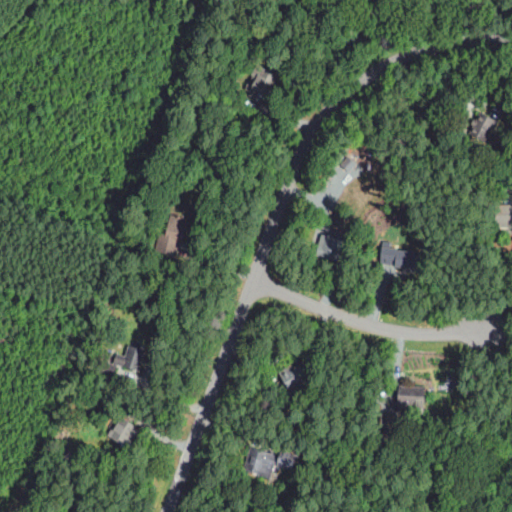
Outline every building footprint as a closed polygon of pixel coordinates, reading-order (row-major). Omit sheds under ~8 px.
[(269,105),(264,103),(250,95),(251,94),(244,91),(258,64),(279,75),(274,85),(278,87),(269,105)] [(483,142),(468,133),(473,125),(471,124),(474,118),(476,119),(480,111),(495,119),(499,121),(495,127),(493,126),(483,142)] [(351,172),(341,164),(348,156),(358,163),(351,172)] [(511,228),(496,228),(496,204),(511,204),(511,228)] [(167,232),(159,230),(162,216),(170,218),(171,214),(189,218),(183,243),(177,241),(173,258),(154,253),(159,236),(166,237),(167,232)] [(337,261),(327,258),(315,254),(321,234),(343,241),(337,261)] [(414,269),(394,266),(395,260),(380,258),(381,246),(384,246),(385,242),(392,243),(392,248),(397,248),(397,250),(416,253),(414,269)] [(140,372),(128,368),(122,366),(129,345),(147,351),(140,372)] [(290,390),(279,372),(279,371),(299,360),(303,366),(308,363),(313,371),(309,373),(312,378),(290,390)] [(406,413),(402,413),(397,413),(398,385),(425,387),(424,408),(406,407),(406,413)] [(129,448),(112,438),(108,435),(118,418),(121,420),(123,417),(137,426),(139,427),(138,428),(140,429),(129,448)] [(270,479),(244,470),(252,447),(278,456),(270,479)] [(67,463),(61,455),(59,453),(66,448),(73,458),(67,463)] [(293,470),(277,464),(282,450),(299,456),(293,470)]
